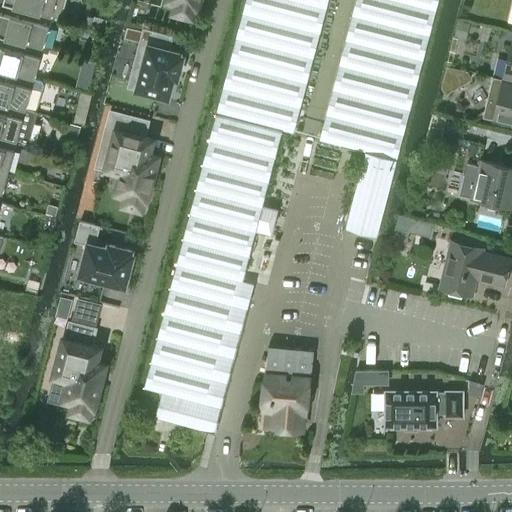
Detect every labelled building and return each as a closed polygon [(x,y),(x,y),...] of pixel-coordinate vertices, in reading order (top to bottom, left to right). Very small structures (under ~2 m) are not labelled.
[(3,0),(4,1),(8,2),(52,15),(61,17),(65,0),(3,0)] [(245,0),(144,386),(210,404),(243,279),(283,128),(294,131),(328,0),(245,0)] [(198,7),(199,0),(171,0),(176,1),(173,10),(193,15),(195,6),(198,7)] [(356,0),(320,138),(365,150),(345,226),(368,232),(378,235),(439,0),(356,0)] [(52,15),(8,2),(5,12),(1,10),(0,14),(0,33),(44,45),(52,15)] [(466,39),(471,21),(459,18),(454,36),(466,39)] [(168,97),(174,76),(177,77),(183,55),(179,54),(180,52),(169,49),(173,35),(143,27),(128,86),(168,97)] [(0,33),(0,66),(35,77),(42,51),(48,52),(50,47),(44,45),(0,33)] [(511,41),(503,78),(511,80),(511,41)] [(472,78),(468,70),(446,65),(441,87),(446,94),(472,78)] [(0,66),(0,100),(26,108),(34,82),(40,84),(41,78),(35,77),(0,66)] [(79,76),(76,88),(89,92),(92,80),(79,76)] [(493,76),(483,117),(511,124),(511,80),(503,78),(493,76)] [(38,111),(33,109),(26,108),(0,100),(0,133),(18,139),(30,142),(38,111)] [(147,199),(159,155),(150,152),(153,138),(144,135),(148,120),(111,110),(97,165),(121,172),(116,191),(125,193),(123,203),(142,208),(145,198),(147,199)] [(433,112),(425,141),(438,144),(447,115),(433,112)] [(0,167),(9,170),(16,144),(18,139),(0,133),(0,167)] [(468,162),(461,192),(472,194),(471,197),(511,206),(511,166),(481,159),(479,165),(468,162)] [(0,201),(9,171),(9,170),(0,167),(0,201)] [(56,215),(58,206),(48,203),(46,213),(56,215)] [(399,213),(392,238),(407,242),(410,231),(431,237),(435,222),(399,213)] [(125,285),(133,254),(131,253),(132,249),(110,243),(108,247),(95,244),(100,224),(81,219),(75,240),(88,244),(80,273),(125,285)] [(483,248),(452,240),(441,287),(472,294),(477,275),(484,277),(483,279),(505,284),(511,258),(482,251),(483,248)] [(95,407),(107,362),(97,360),(101,346),(91,343),(95,328),(70,321),(66,336),(64,336),(54,375),(69,379),(64,399),(73,401),(71,410),(90,415),(92,406),(95,407)] [(269,344),(264,392),(263,407),(273,408),(271,426),(303,428),(305,411),(307,411),(313,348),(269,344)] [(367,382),(368,369),(357,369),(357,382),(367,382)] [(479,395),(483,383),(469,379),(469,392),(479,395)] [(436,390),(386,390),(386,425),(404,425),(436,425),(436,411),(446,411),(446,392),(436,392),(436,390)] [(463,390),(446,390),(446,392),(446,411),(446,415),(463,415),(463,390)]
